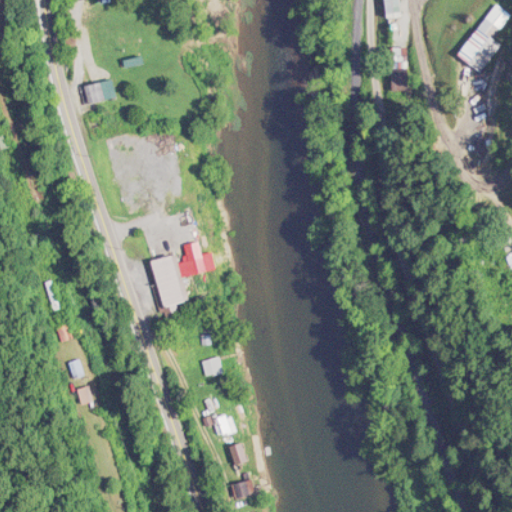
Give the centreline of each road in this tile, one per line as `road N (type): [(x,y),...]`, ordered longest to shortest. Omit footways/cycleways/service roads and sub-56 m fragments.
road 1 (primary): [(45,0),(61,95),(204,511)]
road 2 (residential): [(501,511),(467,433),(398,188),(384,0)]
